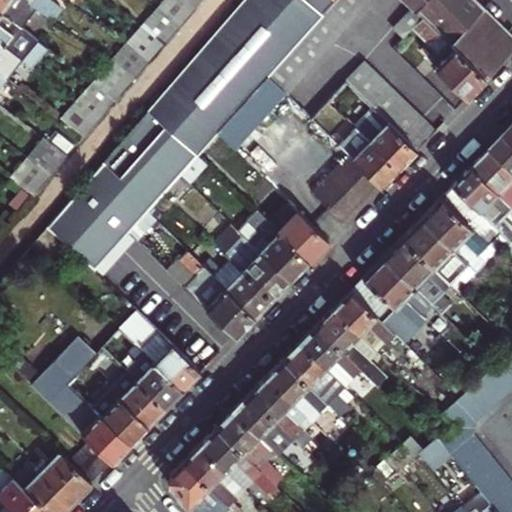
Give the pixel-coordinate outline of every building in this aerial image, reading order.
[(40,6),(31,0),(0,0),(0,6),(6,12),(21,23),(25,26),(40,6)] [(57,0),(31,0),(40,6),(56,19),(65,7),(57,0)] [(192,64),(177,80),(171,88),(160,101),(144,118),(127,137),(110,157),(53,223),(102,270),(135,233),(154,211),(170,193),(187,174),(205,154),(222,134),(256,96),(273,76),(332,9),(339,0),(246,0),(237,11),(221,29),(206,47),(192,64)] [(195,9),(184,0),(164,0),(158,8),(179,25),(195,9)] [(184,0),(195,9),(202,0),(184,0)] [(377,0),(339,0),(332,9),(273,76),(287,90),(292,95),(377,0)] [(409,0),(414,5),(438,28),(460,48),(490,77),(507,60),(511,54),(511,31),(480,0),(409,0)] [(438,28),(414,5),(396,23),(419,46),(438,28)] [(0,38),(25,58),(32,63),(47,43),(25,26),(21,23),(18,28),(3,17),(6,12),(0,6),(0,38)] [(158,8),(143,25),(165,43),(179,25),(158,8)] [(143,25),(128,42),(151,60),(165,43),(143,25)] [(25,58),(0,38),(0,70),(9,77),(25,58)] [(128,42),(111,62),(134,80),(151,60),(128,42)] [(490,77),(460,48),(439,69),(469,98),(490,77)] [(111,62),(96,81),(118,98),(134,80),(111,62)] [(370,62),(351,82),(356,88),(376,106),(420,148),(430,139),(439,129),(370,62)] [(0,88),(9,77),(0,70),(0,88)] [(287,90),(273,76),(256,96),(271,110),(273,113),(286,99),(282,95),(287,90)] [(80,101),(102,118),(118,98),(96,81),(80,101)] [(356,88),(351,82),(332,102),(338,107),(356,88)] [(256,96),(222,134),(235,146),(271,110),(256,96)] [(102,118),(80,101),(62,119),(83,135),(102,118)] [(326,128),(342,111),(338,107),(332,102),(317,119),(326,128)] [(411,157),(420,148),(376,106),(360,122),(369,130),(366,133),(402,167),(411,157)] [(511,127),(509,131),(492,149),(511,168),(511,127)] [(402,167),(366,133),(353,146),(350,143),(346,148),(353,155),(382,183),(384,185),(393,176),(402,167)] [(46,139),(31,156),(52,173),(68,155),(46,139)] [(511,202),(511,168),(492,149),(483,158),(475,166),(511,202)] [(197,185),(216,165),(205,154),(187,174),(197,185)] [(353,155),(335,173),(364,201),(382,183),(353,155)] [(34,195),(52,173),(31,156),(12,178),(34,195)] [(511,222),(506,217),(511,210),(511,202),(475,166),(466,176),(457,185),(504,231),(511,238),(511,222)] [(364,201),(335,173),(318,191),(347,218),(356,210),(364,201)] [(182,205),(200,187),(187,174),(170,193),(182,205)] [(22,211),(34,195),(12,178),(7,184),(20,194),(12,204),(22,211)] [(441,201),(425,217),(473,264),(496,241),(504,231),(457,185),(441,201)] [(271,220),(312,260),(322,250),(331,240),(291,200),(271,220)] [(312,260),(271,220),(260,209),(242,229),(294,279),(303,269),(312,260)] [(135,233),(143,240),(163,220),(154,211),(135,233)] [(473,264),(425,217),(417,226),(408,235),(406,237),(455,285),(462,292),(481,272),(480,271),(473,264)] [(294,279),(242,229),(235,221),(217,240),(233,256),(276,298),(285,288),(294,279)] [(480,271),(511,239),(511,238),(504,231),(496,241),(473,264),(480,271)] [(455,285),(406,237),(396,247),(386,257),(436,305),(446,315),(456,305),(446,295),(455,285)] [(259,314),(207,263),(193,249),(173,270),(211,307),(239,335),(249,325),(259,314)] [(276,298),(233,256),(223,266),(213,256),(207,263),(259,314),(268,306),(276,298)] [(354,290),(399,334),(407,342),(430,318),(427,315),(436,305),(386,257),(370,274),(354,290)] [(390,343),(399,334),(354,290),(345,300),(336,309),(362,334),(372,324),(390,343)] [(196,380),(205,371),(176,342),(140,307),(123,326),(188,389),(196,380)] [(176,342),(205,371),(219,356),(239,335),(211,307),(176,342)] [(362,334),(336,309),(328,317),(321,325),(366,368),(383,385),(392,376),(375,359),(381,353),(362,334)] [(366,368),(321,325),(312,333),(304,342),(349,386),(366,368)] [(188,389),(123,326),(107,343),(134,370),(142,378),(170,406),(179,397),(188,389)] [(69,350),(86,367),(101,351),(84,336),(69,350)] [(349,386),(304,342),(295,351),(287,359),(332,403),(346,417),(356,407),(345,396),(352,388),(349,386)] [(88,413),(95,404),(73,382),(81,372),(86,367),(69,350),(46,373),(88,413)] [(511,357),(508,353),(499,361),(511,376),(511,357)] [(332,403),(287,359),(278,368),(270,376),(316,421),(332,403)] [(496,364),(489,370),(510,393),(511,391),(511,376),(499,361),(496,364)] [(124,397),(142,378),(134,370),(116,389),(124,397)] [(510,393),(489,370),(480,378),(500,402),(510,393)] [(152,425),(124,397),(116,389),(112,385),(104,395),(81,372),(73,382),(95,404),(135,443),(144,434),(152,425)] [(86,430),(95,439),(118,461),(126,452),(135,443),(95,404),(88,413),(46,373),(37,383),(86,430)] [(262,385),(254,393),(299,437),(316,421),(270,376),(262,385)] [(142,378),(124,397),(152,425),(161,416),(170,406),(142,378)] [(480,378),(469,388),(489,411),(500,402),(480,378)] [(462,394),(459,397),(479,420),(489,411),(469,388),(462,394)] [(237,411),(281,454),(282,455),(291,446),(315,470),(323,462),(299,437),(254,393),(245,402),(237,411)] [(452,454),(473,434),(479,420),(459,397),(443,412),(455,428),(440,440),(452,454)] [(221,427),(219,429),(280,486),(286,480),(270,465),(281,454),(237,411),(229,419),(221,427)] [(211,437),(204,445),(248,489),(249,489),(257,480),(277,500),(285,491),(280,486),(219,429),(211,437)] [(74,461),(95,439),(86,430),(65,452),(74,461)] [(463,466),(484,448),(473,434),(452,454),(454,456),(463,466)] [(118,461),(95,439),(74,461),(97,482),(107,472),(118,461)] [(452,454),(440,440),(423,453),(436,469),(454,456),(452,454)] [(195,453),(187,462),(232,506),(238,511),(244,511),(245,511),(236,502),(248,489),(204,445),(195,453)] [(494,459),(484,448),(463,466),(472,478),(494,459)] [(74,461),(65,452),(44,472),(31,486),(57,511),(68,511),(80,500),(97,482),(74,461)] [(502,468),(494,459),(472,478),(480,487),(502,468)] [(19,474),(31,486),(44,472),(32,461),(19,474)] [(225,511),(232,506),(187,462),(182,467),(177,472),(177,486),(198,511),(212,511),(215,509),(217,511),(225,511)] [(511,478),(502,468),(480,487),(484,491),(489,497),(511,478)] [(18,473),(8,482),(37,511),(57,511),(31,486),(19,474),(18,473)] [(511,479),(511,478),(489,497),(497,506),(511,494),(511,479)] [(37,511),(8,482),(0,491),(21,511),(37,511)] [(0,511),(21,511),(0,491),(0,490),(0,511)] [(501,511),(497,506),(489,497),(484,491),(468,503),(466,500),(463,502),(466,505),(471,511),(501,511)] [(511,511),(511,494),(497,506),(501,511),(511,511)]
